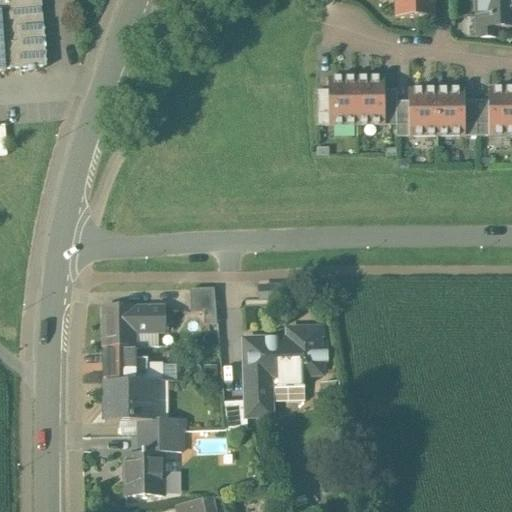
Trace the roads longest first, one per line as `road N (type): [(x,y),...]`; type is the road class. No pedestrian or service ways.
road 1 (residential): [(60,244),(511,237)]
road 2 (tertiary): [(60,244),(78,158),(134,0)]
road 3 (residential): [(511,59),(375,41),(349,28)]
road 4 (tertiary): [(48,395),(60,244)]
